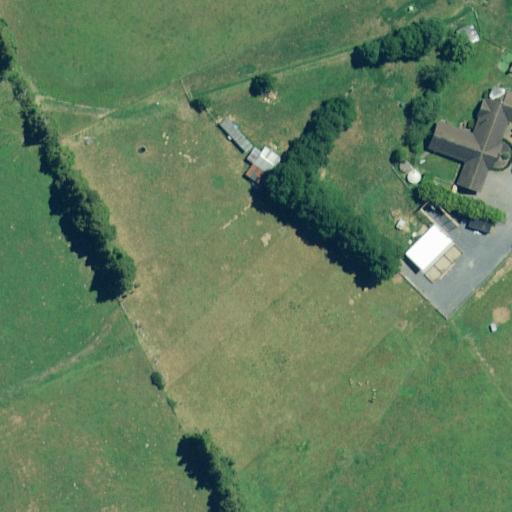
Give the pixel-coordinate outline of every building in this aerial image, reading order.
[(432,82),(423,79),(419,91),(428,94),(432,82)] [(489,172),(491,173),(503,145),(501,144),(511,123),(511,92),(492,84),(470,133),(442,121),(430,148),(466,163),(457,183),(480,193),(489,172)] [(229,116),(220,125),(247,152),(255,144),(229,116)] [(266,147),(262,153),(255,148),(248,159),(254,164),(246,175),(269,191),(288,162),(266,147)] [(492,223),(473,215),(469,226),(488,234),(492,223)]
